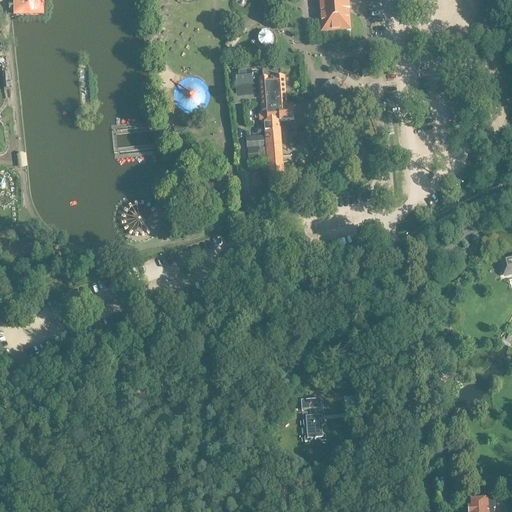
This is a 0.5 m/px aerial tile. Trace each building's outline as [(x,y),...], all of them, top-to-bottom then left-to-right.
[(10,0),(11,16),(42,16),(42,0),(10,0)] [(240,0),(235,3),(241,13),(252,6),(247,0),(240,0)] [(317,0),(321,33),(350,31),(349,10),(349,2),(348,2),(347,0),(317,0)] [(237,32),(222,48),(225,50),(228,53),(242,37),(240,34),(237,32)] [(274,41),(274,40),(274,37),(272,34),(269,32),(266,32),(262,32),(259,34),(257,37),(257,40),(257,43),(259,46),(261,48),(264,49),(268,49),(271,47),(272,46),(273,44),(274,41)] [(236,86),(285,82),(284,77),(281,78),(280,70),(280,68),(251,71),(235,72),(236,86)] [(335,82),(322,88),(323,90),(326,96),(332,98),(339,94),(340,90),(341,89),(337,81),(335,82)] [(285,82),(236,86),(237,98),(230,98),(231,102),(231,106),(260,103),(261,113),(266,112),(267,123),(279,122),(294,121),(292,104),(287,104),(285,82)] [(279,122),(267,123),(264,123),(265,136),(247,137),(250,164),(267,162),(269,188),(285,187),(279,122)] [(21,155),(17,156),(18,168),(22,168),(25,168),(24,155),(21,155)] [(254,193),(266,191),(264,168),(252,169),(254,193)] [(208,172),(193,173),(194,214),(223,214),(222,172),(208,172)] [(506,257),(501,259),(505,275),(511,273),(511,254),(506,256),(506,257)] [(321,400),(301,401),(302,411),(310,410),(310,417),(308,417),(307,413),(302,413),(302,414),(303,424),(303,427),(306,429),(307,435),(304,438),(305,443),(310,442),(312,439),(318,439),(321,441),(326,441),(326,437),(322,434),(322,428),(324,425),(324,424),(324,420),(321,420),(321,416),(316,417),(315,410),(321,409),(321,400)] [(487,495),(474,496),(474,501),(467,502),(467,511),(493,511),(493,509),(495,509),(494,500),(490,500),(489,495),(487,495)]
